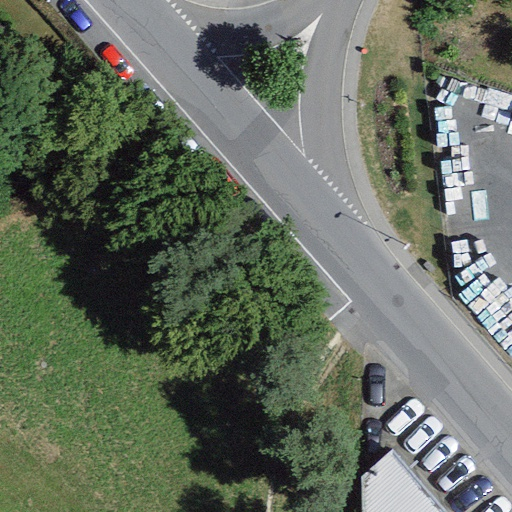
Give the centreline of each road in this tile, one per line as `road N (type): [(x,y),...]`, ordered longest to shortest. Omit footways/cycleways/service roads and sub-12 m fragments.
road 1 (residential): [(244,131),(511,437)]
road 2 (residential): [(126,0),(244,131)]
road 3 (residential): [(332,0),(244,131)]
